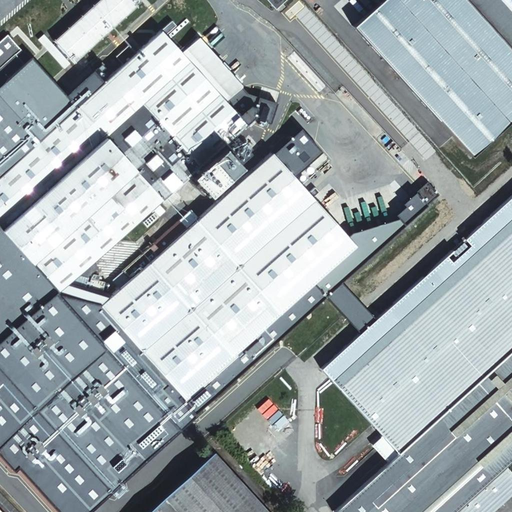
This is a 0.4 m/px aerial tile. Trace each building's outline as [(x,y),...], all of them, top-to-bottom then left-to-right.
[(131,0),(97,0),(53,41),(73,62),(136,5),(131,0)] [(511,0),(379,0),(353,24),(470,155),(511,117),(511,0)] [(122,64),(99,85),(87,96),(75,107),(54,84),(50,80),(32,60),(28,57),(7,34),(0,39),(0,230),(57,294),(0,345),(0,446),(74,511),(80,511),(215,394),(325,292),(338,281),(404,220),(345,234),(270,152),(198,218),(190,210),(153,243),(122,271),(130,279),(121,288),(111,296),(109,294),(104,292),(106,282),(91,279),(89,289),(87,289),(89,279),(76,275),(164,197),(171,205),(180,196),(172,188),(180,182),(202,162),(234,133),(238,137),(248,128),(224,101),(204,79),(180,53),(159,31),(134,53),(128,46),(116,57),(122,64)] [(28,57),(32,60),(46,47),(65,68),(50,80),(54,84),(68,72),(84,90),(89,85),(42,33),(38,38),(44,45),(28,57)] [(198,37),(180,53),(204,79),(224,101),(241,85),(198,37)] [(94,80),(89,85),(84,90),(83,91),(87,96),(99,85),(94,80)] [(234,137),(224,145),(239,163),(249,153),(234,137)] [(209,159),(189,176),(207,196),(227,178),(209,159)] [(187,190),(180,182),(172,188),(180,196),(187,190)] [(511,194),(439,261),(372,322),(363,330),(321,369),(381,435),(323,488),(338,506),(332,511),(489,511),(511,492),(511,473),(505,466),(511,459),(511,194)] [(57,294),(0,230),(0,345),(13,334),(57,294)] [(130,279),(122,271),(113,280),(121,288),(130,279)] [(338,281),(325,292),(363,330),(372,322),(338,281)] [(283,417),(267,432),(273,438),(289,423),(283,417)] [(261,440),(246,453),(252,459),(266,446),(261,440)] [(269,511),(213,450),(145,511),(269,511)]
